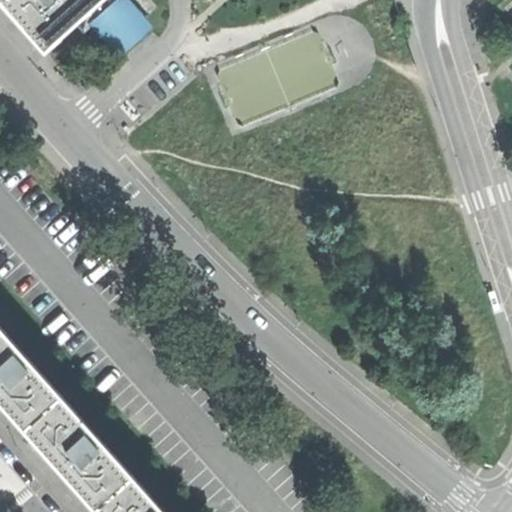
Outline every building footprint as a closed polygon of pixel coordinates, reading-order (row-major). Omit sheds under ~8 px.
[(0,0),(0,1),(36,43),(74,7),(81,0),(0,0)] [(81,0),(74,7),(84,16),(77,21),(81,25),(85,29),(92,24),(119,53),(150,25),(127,0),(81,0)] [(0,326),(0,401),(14,418),(52,385),(0,326)] [(124,467),(52,385),(14,418),(42,449),(90,501),(124,467)] [(164,511),(124,467),(90,501),(99,511),(164,511)]
